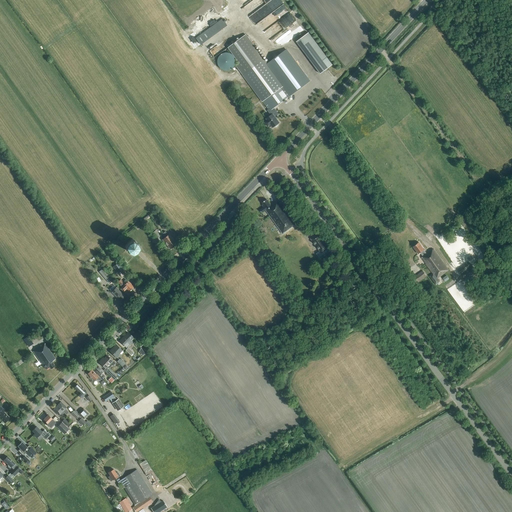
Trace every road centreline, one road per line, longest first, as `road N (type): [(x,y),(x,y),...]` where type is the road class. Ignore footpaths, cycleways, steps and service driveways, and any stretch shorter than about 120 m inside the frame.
road 1 (tertiary): [(0,447),(279,158)]
road 2 (tertiary): [(511,475),(279,158)]
road 3 (tertiary): [(279,158),(427,0)]
